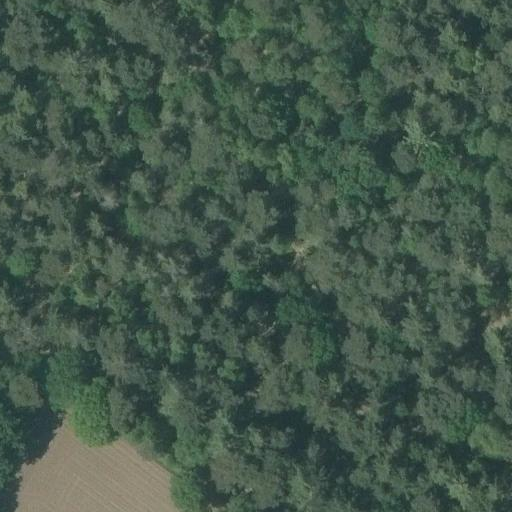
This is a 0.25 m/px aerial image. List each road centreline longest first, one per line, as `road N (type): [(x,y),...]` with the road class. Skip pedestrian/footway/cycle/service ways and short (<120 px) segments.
road 1 (track): [(497,0),(401,164),(372,231),(315,304),(219,374),(157,452)]
road 2 (track): [(69,0),(288,115),(511,213)]
